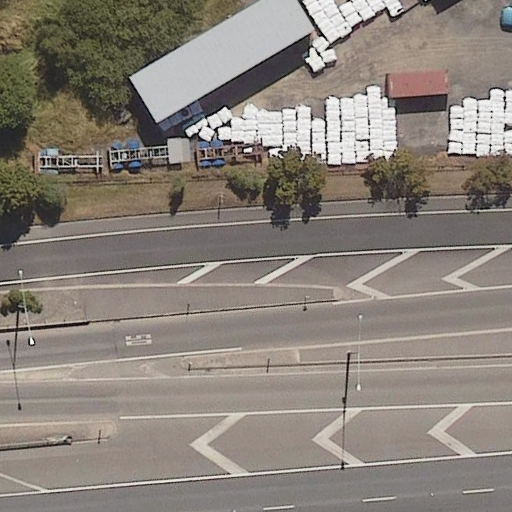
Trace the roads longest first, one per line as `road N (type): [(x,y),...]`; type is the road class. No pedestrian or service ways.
road 1 (secondary): [(0,353),(511,304)]
road 2 (motorway): [(0,264),(280,235),(511,223)]
road 3 (motorway): [(0,403),(511,382)]
road 4 (motorway): [(222,511),(511,486)]
